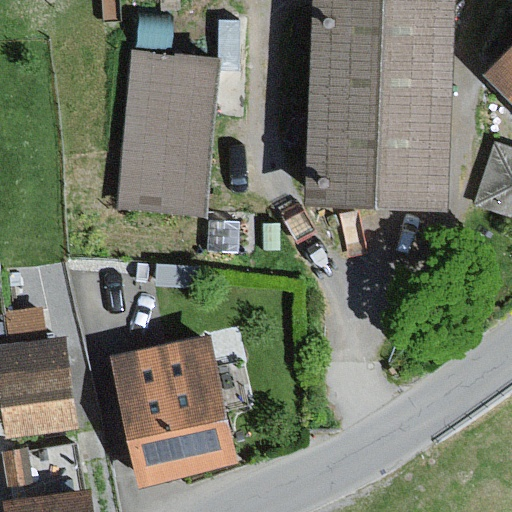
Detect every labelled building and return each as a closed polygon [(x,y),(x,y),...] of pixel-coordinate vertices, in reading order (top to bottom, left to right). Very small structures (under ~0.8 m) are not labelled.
[(467,0),(321,0),(314,212),(460,217),(467,0)] [(227,60),(140,50),(122,208),(209,218),(227,60)] [(511,58),(494,76),(511,93),(511,58)] [(511,151),(494,146),(476,205),(511,216),(511,151)] [(158,266),(156,288),(201,292),(203,270),(158,266)] [(217,337),(118,359),(146,488),(245,466),(217,337)] [(71,342),(0,354),(0,358),(14,438),(86,426),(71,342)] [(52,498),(9,505),(10,511),(94,511),(84,446),(44,452),(52,498)] [(28,450),(5,453),(10,489),(32,486),(28,450)]
